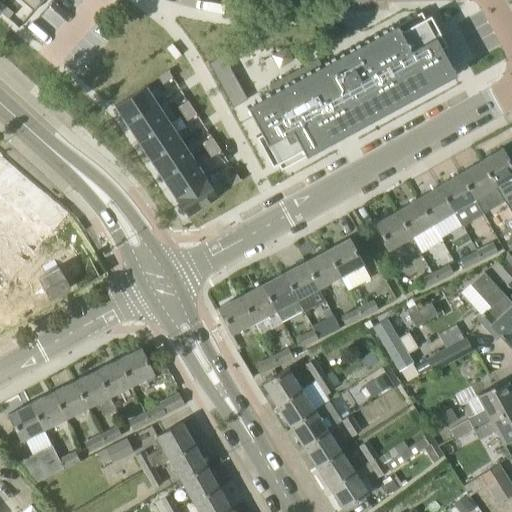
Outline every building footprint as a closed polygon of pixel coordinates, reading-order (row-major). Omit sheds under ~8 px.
[(20,0),(33,11),(42,0),(20,0)] [(4,5),(0,9),(0,12),(8,19),(13,13),(4,5)] [(103,112),(171,35),(144,11),(77,89),(103,112)] [(272,93),(247,107),(281,170),(456,75),(421,12),(322,66),(318,60),(269,86),(272,93)] [(223,55),(208,63),(232,107),(233,108),(248,100),(223,55)] [(145,86),(115,106),(127,125),(157,105),(145,86)] [(157,105),(127,125),(139,143),(169,123),(157,105)] [(169,123),(139,143),(151,161),(182,141),(169,123)] [(182,141),(151,161),(163,180),(194,159),(182,141)] [(480,161),(495,187),(496,187),(506,205),(511,201),(511,164),(502,148),(480,161)] [(3,155),(0,152),(0,294),(25,265),(26,266),(38,252),(37,251),(68,214),(1,156),(3,155)] [(194,159),(163,180),(175,198),(206,177),(194,159)] [(474,199),(495,187),(480,161),(459,174),(474,199)] [(453,212),(474,199),(459,174),(438,186),(453,212)] [(206,177),(175,198),(187,217),(204,206),(218,196),(206,177)] [(432,224),(453,212),(438,186),(417,199),(432,224)] [(411,237),(432,224),(417,199),(396,211),(411,237)] [(389,250),(411,237),(396,211),(374,224),(389,250)] [(327,250),(340,277),(363,264),(349,238),(327,250)] [(473,253),(478,262),(497,252),(493,243),(473,253)] [(319,288),(340,277),(327,250),(305,262),(319,288)] [(490,267),(506,285),(511,279),(511,258),(507,252),(490,267)] [(465,268),(478,262),(473,253),(460,259),(465,268)] [(284,273),(297,299),(296,300),(302,311),(324,299),(319,288),(305,262),(284,273)] [(430,274),(434,283),(453,274),(449,265),(430,274)] [(490,307),(486,310),(478,318),(491,333),(495,330),(511,348),(511,303),(483,272),(470,285),(490,307)] [(296,300),(297,299),(284,273),(262,284),(282,323),(282,322),(302,311),(296,300)] [(421,290),(434,283),(430,274),(416,281),(421,290)] [(260,334),(282,323),(262,284),(240,296),(254,322),(260,334)] [(231,335),(254,322),(240,296),(217,308),(231,335)] [(356,309),(361,318),(378,309),(374,301),(356,309)] [(416,327),(424,323),(415,305),(406,310),(416,327)] [(340,317),(345,325),(345,326),(361,318),(356,309),(340,317)] [(332,316),(326,319),(332,332),(334,331),(334,330),(338,328),(332,316)] [(387,319),(372,328),(398,371),(413,363),(407,354),(417,348),(408,332),(398,338),(387,319)] [(301,347),(317,339),(313,330),(297,338),(301,347)] [(426,362),(432,372),(471,350),(465,340),(426,362)] [(118,359),(131,386),(154,374),(141,348),(118,359)] [(271,357),(275,366),(293,357),(288,348),(271,357)] [(260,374),(275,366),(271,357),(255,365),(260,374)] [(109,397),(131,386),(118,359),(96,370),(109,397)] [(315,379),(324,374),(314,359),(306,364),(315,379)] [(305,365),(293,371),(301,387),(314,380),(305,365)] [(276,405),(301,389),(287,368),(262,384),(276,405)] [(87,408),(109,397),(96,370),(74,381),(87,408)] [(324,374),(315,379),(325,395),(334,389),(324,374)] [(454,438),(473,428),(511,407),(511,391),(506,379),(477,395),(485,409),(468,419),(459,423),(452,427),(449,429),(454,438)] [(65,419),(87,408),(74,381),(52,392),(65,419)] [(289,426),(314,410),(301,389),(276,405),(289,426)] [(44,430),(65,419),(52,392),(30,403),(44,430)] [(149,422),(183,405),(177,394),(159,403),(160,405),(145,413),(149,422)] [(342,421),(332,405),(329,400),(314,410),(289,426),(302,446),(327,430),(342,421)] [(21,441),(44,430),(30,403),(7,414),(21,441)] [(451,424),(457,421),(450,407),(443,411),(451,424)] [(472,443),(479,439),(496,430),(504,444),(511,439),(511,407),(473,428),(474,430),(467,434),(472,443)] [(133,430),(149,422),(145,413),(128,421),(133,430)] [(350,415),(342,421),(352,436),(360,431),(350,415)] [(145,472),(154,467),(168,459),(195,445),(182,422),(156,436),(162,448),(147,456),(144,451),(136,456),(145,472)] [(101,435),(105,444),(122,436),(117,427),(101,435)] [(340,450),(327,430),(302,446),(315,467),(340,450)] [(89,452),(105,444),(101,435),(84,443),(89,452)] [(387,472),(387,471),(389,470),(423,448),(429,444),(425,438),(420,441),(419,440),(408,447),(403,440),(378,457),(377,456),(368,461),(379,477),(387,472)] [(104,467),(133,453),(126,439),(97,453),(104,467)] [(368,461),(377,456),(367,441),(359,446),(368,461)] [(439,459),(429,444),(423,448),(433,463),(439,459)] [(181,481),(207,466),(195,445),(168,459),(181,481)] [(35,483),(63,469),(52,446),(19,462),(35,483)] [(52,446),(63,469),(80,461),(75,452),(59,460),(52,446)] [(328,487),(354,471),(340,450),(315,467),(328,487)] [(486,485),(504,474),(498,464),(462,486),(469,497),(487,486),(486,485)] [(193,502),(219,488),(207,466),(181,481),(193,502)] [(154,467),(145,472),(154,488),(162,483),(154,467)] [(354,471),(328,487),(343,509),(368,493),(354,471)] [(390,493),(402,485),(394,473),(390,476),(382,481),(390,493)] [(487,486),(497,503),(511,494),(511,486),(504,474),(486,485),(487,486)] [(198,511),(226,511),(231,509),(219,488),(193,502),(198,511)] [(165,511),(175,511),(178,511),(169,494),(159,499),(165,511)] [(453,504),(460,511),(468,511),(475,507),(464,495),(453,504)]
